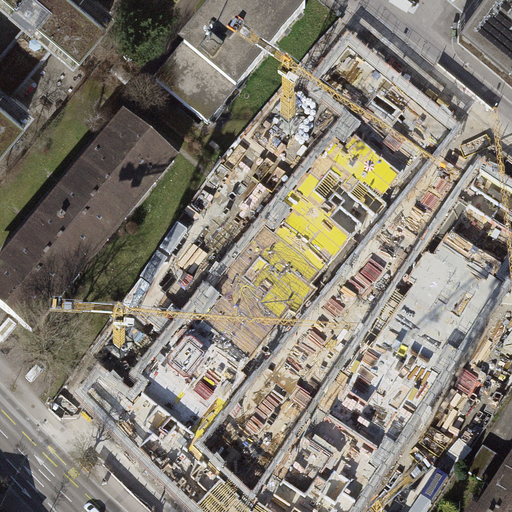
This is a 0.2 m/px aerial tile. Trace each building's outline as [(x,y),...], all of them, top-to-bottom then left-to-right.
[(112,12),(97,0),(47,0),(30,21),(55,41),(75,56),(112,12)] [(296,0),(223,0),(156,80),(207,123),(305,7),(296,0)] [(511,0),(474,0),(460,20),(511,63),(511,0)] [(30,21),(0,57),(0,85),(10,94),(55,41),(30,21)] [(334,271),(433,100),(412,88),(409,92),(348,57),(323,101),(357,121),(286,244),(334,271)] [(0,143),(28,109),(10,94),(0,85),(0,143)] [(124,119),(75,178),(121,216),(170,158),(124,119)] [(75,178),(28,234),(75,272),(121,216),(75,178)] [(433,365),(480,393),(511,339),(511,188),(499,180),(473,224),(506,244),(433,365)] [(0,305),(28,328),(75,272),(28,234),(0,268),(0,305)] [(400,480),(437,441),(223,247),(187,287),(400,480)] [(212,511),(292,511),(138,371),(101,411),(212,511)] [(509,463),(483,446),(467,471),(492,488),(509,463)] [(511,511),(511,468),(483,511),(511,511)]
